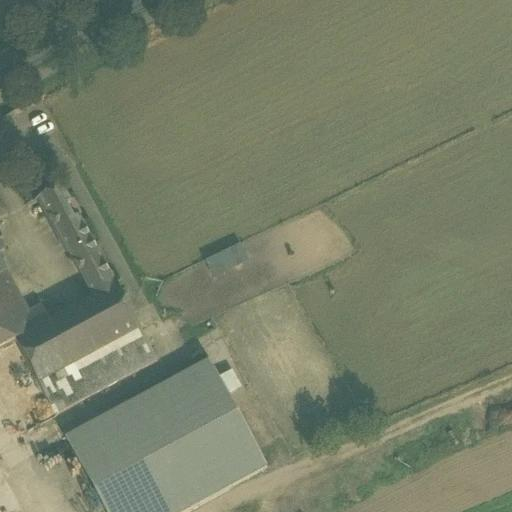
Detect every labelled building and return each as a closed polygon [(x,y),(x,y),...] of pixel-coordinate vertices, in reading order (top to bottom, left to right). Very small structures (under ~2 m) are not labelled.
[(89,244),(60,189),(38,201),(68,256),(89,244)] [(89,244),(68,256),(93,302),(115,290),(89,244)] [(208,260),(217,279),(252,262),(243,244),(208,260)] [(0,264),(0,354),(15,346),(50,326),(41,310),(29,316),(0,264)] [(50,326),(15,346),(39,389),(139,335),(115,290),(93,302),(50,326)] [(208,364),(66,441),(104,511),(189,511),(266,471),(208,364)]
